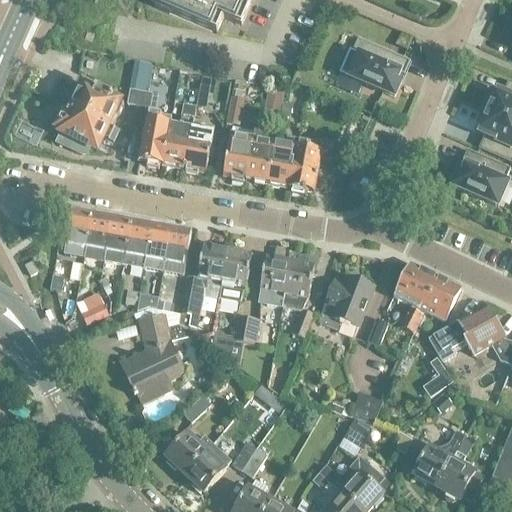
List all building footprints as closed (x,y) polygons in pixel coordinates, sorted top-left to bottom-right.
[(157,0),(154,7),(217,34),(223,19),(241,27),(253,0),(157,0)] [(350,51),(339,75),(394,99),(401,84),(398,82),(401,75),(404,77),(410,63),(358,41),(353,53),(350,51)] [(202,79),(198,99),(197,108),(206,110),(208,101),(209,94),(211,81),(202,79)] [(484,113),(511,125),(511,84),(508,83),(503,95),(498,93),(495,101),(490,100),(484,113)] [(72,110),(108,127),(113,116),(118,118),(123,106),(113,101),(112,98),(108,96),(109,95),(101,91),(100,93),(96,91),(94,92),(83,87),(79,94),(76,93),(70,106),(73,107),(72,110)] [(269,89),(266,104),(281,107),(284,92),(269,89)] [(127,107),(150,111),(153,96),(130,91),(127,107)] [(240,127),(245,101),(231,99),(227,125),(240,127)] [(169,126),(161,165),(183,170),(190,130),(194,108),(183,106),(179,128),(169,126)] [(103,139),(109,141),(114,144),(119,131),(108,127),(72,110),(68,118),(65,117),(59,130),(63,131),(60,138),(72,143),(70,149),(83,155),(86,156),(90,148),(97,151),(103,139)] [(511,125),(484,113),(479,126),(483,128),(479,137),(484,139),(478,150),(511,165),(511,164),(511,125)] [(161,165),(169,126),(158,124),(160,116),(149,114),(144,136),(140,160),(140,162),(147,163),(146,167),(158,170),(159,165),(161,165)] [(190,130),(183,170),(185,170),(184,174),(197,176),(198,172),(205,174),(208,158),(210,158),(212,148),(210,148),(213,130),(202,128),(201,132),(190,130)] [(232,183),(245,185),(246,181),(254,133),(234,130),(229,152),(228,151),(226,161),(228,162),(225,177),(233,179),(232,183)] [(266,136),(254,133),(246,181),(268,185),(275,146),(265,144),(266,136)] [(129,158),(140,160),(144,136),(133,134),(129,158)] [(275,146),(268,185),(290,189),(297,150),(299,141),(287,139),(285,148),(275,146)] [(332,170),(345,176),(356,150),(343,144),(332,170)] [(306,152),(297,150),(290,189),(292,189),(291,193),(304,195),(304,192),(312,193),(315,177),(317,178),(319,167),(316,167),(319,150),(307,148),(306,152)] [(459,173),(452,188),(497,208),(507,184),(504,183),(509,171),(467,152),(462,166),(466,168),(463,175),(459,173)] [(67,237),(64,255),(84,259),(92,216),(72,212),(70,220),(67,237)] [(92,216),(84,259),(123,266),(131,223),(92,216)] [(63,219),(60,236),(67,237),(70,220),(63,219)] [(123,266),(143,270),(151,226),(131,223),(123,266)] [(143,270),(153,272),(162,273),(170,230),(151,226),(143,270)] [(183,277),(191,235),(191,234),(170,230),(162,273),(183,277)] [(199,320),(203,299),(219,301),(228,254),(204,250),(199,280),(200,281),(198,293),(185,291),(181,316),(180,316),(180,326),(195,337),(199,320)] [(252,259),(228,254),(219,301),(240,305),(243,294),(246,294),(247,289),(252,259)] [(284,300),(290,266),(266,261),(261,292),(271,294),(270,298),(284,300)] [(303,342),(313,316),(303,312),(308,300),(314,270),(290,266),(284,300),(282,310),(301,314),(292,338),(303,342)] [(394,298),(412,307),(414,308),(416,303),(421,305),(434,278),(410,266),(394,298)] [(444,323),(460,291),(434,278),(421,305),(416,303),(414,308),(412,307),(407,318),(421,325),(426,314),(444,323)] [(341,324),(357,331),(373,289),(370,288),(368,284),(363,282),(359,284),(349,280),(346,288),(334,283),(324,310),(325,310),(319,326),(337,333),(341,324)] [(141,295),(128,292),(125,306),(138,308),(139,309),(141,297),(141,295)] [(84,293),(79,312),(93,315),(98,296),(84,293)] [(139,309),(138,308),(137,314),(148,310),(156,312),(158,300),(141,297),(139,309)] [(457,325),(433,338),(432,336),(427,339),(440,362),(453,354),(451,352),(465,344),(474,359),(491,350),(511,358),(511,344),(505,342),(506,341),(485,309),(456,324),(457,325)] [(186,375),(171,343),(195,338),(195,337),(180,326),(180,316),(163,314),(163,319),(138,324),(144,355),(120,367),(135,398),(136,397),(141,408),(172,392),(168,384),(186,375)] [(213,335),(213,336),(211,349),(239,370),(244,346),(248,320),(236,318),(232,338),(216,335),(213,335)] [(401,330),(414,336),(415,337),(421,325),(407,318),(401,330)] [(259,322),(248,320),(244,346),(255,349),(259,322)] [(370,333),(382,339),(388,326),(375,321),(370,333)] [(382,339),(370,333),(366,345),(378,349),(382,339)] [(199,340),(211,349),(213,336),(199,340)] [(439,377),(423,389),(431,399),(453,382),(436,360),(430,365),(439,377)] [(460,390),(456,384),(447,393),(455,395),(460,390)] [(261,386),(253,397),(264,405),(272,395),(261,386)] [(383,405),(359,396),(350,420),(374,427),(383,405)] [(191,426),(211,408),(202,398),(183,416),(191,426)] [(366,441),(372,432),(355,422),(350,431),(366,441)] [(434,450),(432,450),(429,449),(428,450),(417,444),(408,459),(420,465),(412,478),(436,491),(466,438),(456,433),(449,446),(444,449),(440,450),(434,450)] [(184,478),(213,447),(204,438),(197,446),(187,436),(165,460),(184,478)] [(455,505),(457,503),(459,505),(467,490),(476,495),(484,480),(476,475),(461,467),(475,443),(466,438),(436,491),(446,497),(445,499),(445,502),(453,506),(455,505)] [(502,453),(511,457),(511,443),(507,442),(502,453)] [(242,474),(257,452),(247,445),(232,468),(242,474)] [(257,452),(242,474),(252,481),(267,458),(271,452),(262,446),(258,452),(257,452)] [(213,447),(184,478),(204,496),(226,472),(224,471),(231,464),(213,447)] [(511,457),(502,453),(497,465),(511,471),(511,457)] [(340,481),(334,489),(360,511),(370,511),(384,497),(376,490),(384,481),(359,459),(340,481)] [(511,471),(497,465),(493,477),(511,484),(511,471)] [(319,476),(334,489),(340,481),(325,469),(319,476)] [(312,484),(323,493),(321,495),(333,505),(327,511),(360,511),(334,489),(319,476),(312,484)] [(511,494),(511,484),(493,477),(488,489),(510,498),(511,494)] [(255,483),(250,492),(248,490),(235,511),(265,511),(271,503),(262,498),(267,489),(255,483)] [(303,502),(297,511),(298,511),(308,511),(311,508),(303,502)] [(285,511),(271,503),(265,511),(285,511)]
